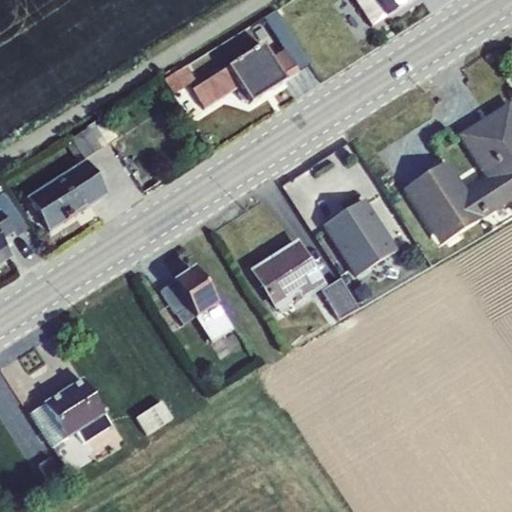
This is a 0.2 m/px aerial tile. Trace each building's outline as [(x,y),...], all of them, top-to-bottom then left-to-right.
[(351,0),(371,29),(385,18),(374,0),(351,0)] [(374,0),(385,18),(415,0),(374,0)] [(248,102),(249,104),(285,81),(271,60),(261,45),(226,68),(239,88),(248,102)] [(271,60),(285,81),(298,74),(283,51),(271,60)] [(239,88),(226,68),(191,91),(203,110),(239,88)] [(248,102),(239,88),(238,89),(237,91),(237,93),(237,95),(238,97),(239,98),(240,100),(242,101),(243,102),(245,102),(247,102),(248,102)] [(402,191),(438,247),(510,203),(511,201),(511,109),(508,104),(457,136),(484,181),(465,193),(446,162),(402,191)] [(78,159),(103,150),(96,129),(71,138),(78,159)] [(25,200),(47,233),(107,195),(84,162),(25,200)] [(380,193),(324,227),(355,277),(411,243),(380,193)] [(0,265),(11,258),(0,242),(13,233),(0,212),(0,265)] [(249,272),(273,309),(297,294),(301,300),(324,285),(298,242),(249,272)] [(193,318),(195,321),(216,306),(192,269),(170,283),(193,318)] [(339,280),(319,293),(337,321),(357,309),(339,280)] [(193,318),(170,283),(159,291),(182,326),(193,318)] [(216,306),(195,321),(210,344),(231,330),(216,306)] [(43,406),(64,440),(75,433),(103,416),(81,381),(42,405),(43,406)] [(161,402),(135,419),(146,437),(173,420),(161,402)] [(64,440),(43,406),(29,415),(50,449),(64,440)] [(110,427),(103,416),(75,433),(83,445),(110,427)] [(49,456),(37,464),(53,488),(64,479),(49,456)]
